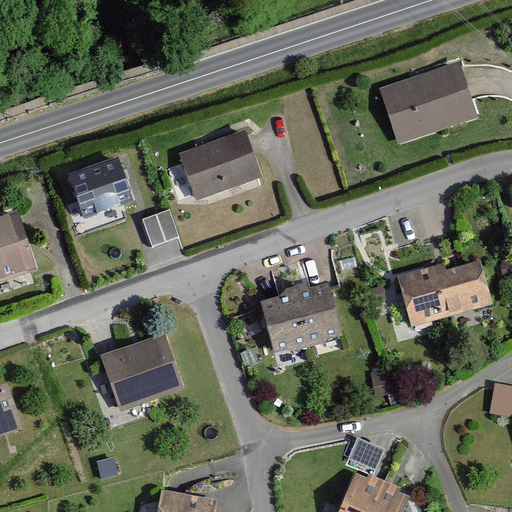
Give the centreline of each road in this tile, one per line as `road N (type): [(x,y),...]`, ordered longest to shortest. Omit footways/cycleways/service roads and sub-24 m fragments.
road 1 (residential): [(0,337),(511,163)]
road 2 (secondary): [(437,0),(0,143)]
